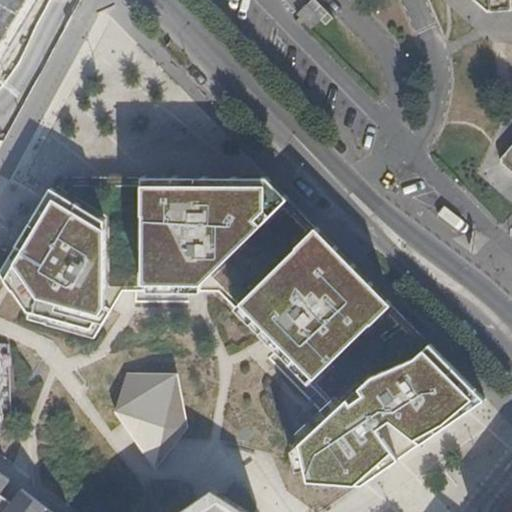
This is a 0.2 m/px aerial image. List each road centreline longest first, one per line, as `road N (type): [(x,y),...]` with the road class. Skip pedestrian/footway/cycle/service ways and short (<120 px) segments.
road 1 (secondary): [(152,0),(511,360)]
road 2 (residential): [(21,133),(100,0)]
